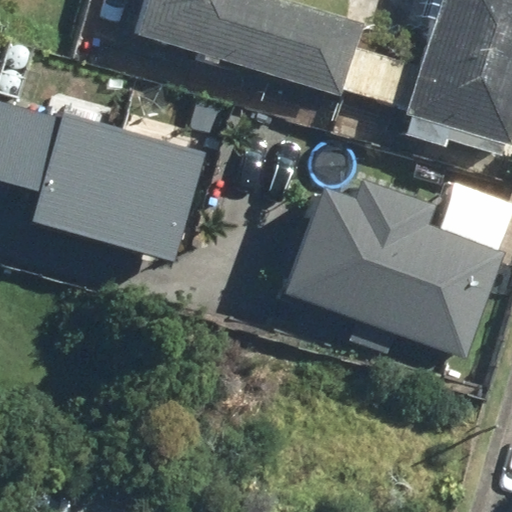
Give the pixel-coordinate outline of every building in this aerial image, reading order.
[(140,0),(131,35),(336,93),(356,20),(285,0),(140,0)] [(511,113),(511,0),(428,0),(396,114),(503,144),(511,113)] [(59,115),(0,98),(0,179),(37,190),(59,115)] [(138,135),(64,114),(34,220),(107,241),(138,135)] [(138,135),(107,241),(175,261),(206,154),(138,135)] [(323,190),(287,295),(469,357),(505,252),(426,225),(433,205),(363,181),(356,201),(323,190)]
